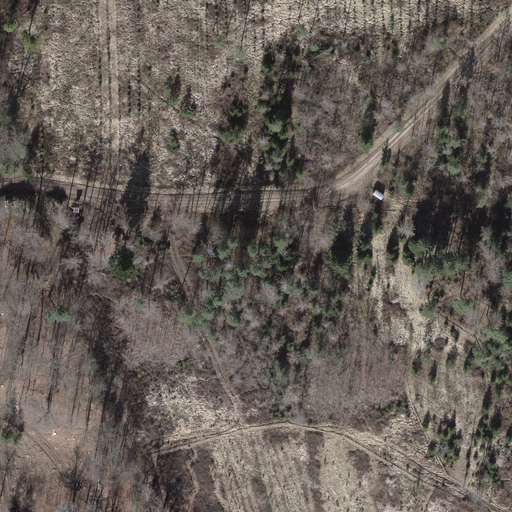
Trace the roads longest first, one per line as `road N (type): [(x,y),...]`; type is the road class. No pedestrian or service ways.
road 1 (track): [(0,180),(131,198),(236,202),(313,194)]
road 2 (track): [(511,18),(354,177),(313,194)]
road 3 (track): [(313,194),(511,202)]
